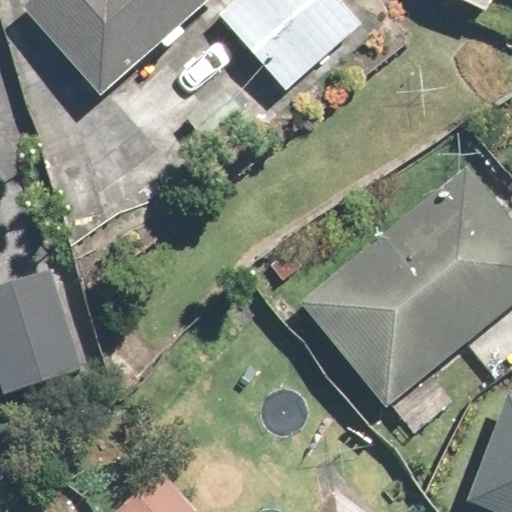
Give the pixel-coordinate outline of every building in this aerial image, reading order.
[(27,0),(16,12),(92,100),(201,0),(27,0)] [(316,0),(236,0),(211,24),(277,97),(347,33),(316,0)] [(511,0),(445,0),(474,15),(479,0),(511,0)] [(511,301),(511,231),(457,166),(292,305),(381,411),(511,301)] [(51,269),(0,284),(0,398),(73,378),(51,269)] [(459,504),(478,511),(511,511),(511,397),(494,390),(459,504)] [(190,511),(156,473),(111,511),(190,511)]
